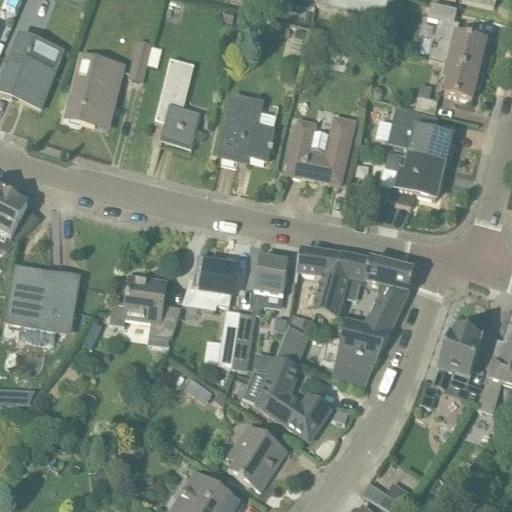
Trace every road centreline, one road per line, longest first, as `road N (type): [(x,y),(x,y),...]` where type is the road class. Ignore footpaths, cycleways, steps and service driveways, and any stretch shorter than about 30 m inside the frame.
road 1 (residential): [(464,263),(179,207),(0,154)]
road 2 (unclassified): [(316,511),(370,437),(431,292),(464,263)]
road 3 (residential): [(464,263),(487,225),(511,122)]
